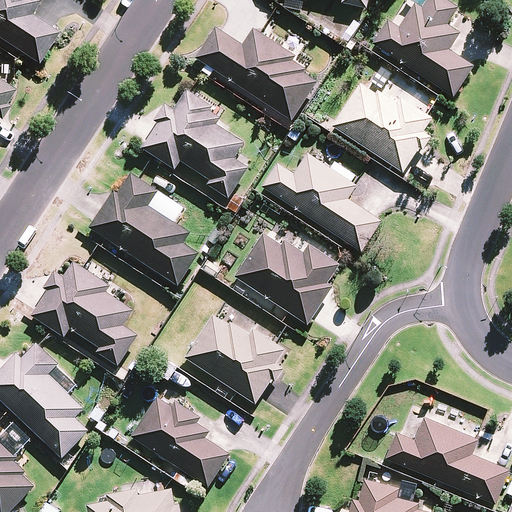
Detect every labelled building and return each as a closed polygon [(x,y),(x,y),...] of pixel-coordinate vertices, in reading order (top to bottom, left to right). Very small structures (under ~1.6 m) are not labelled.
[(0,0),(0,41),(37,66),(58,34),(30,16),(39,1),(37,0),(0,0)] [(340,6),(365,11),(367,0),(290,0),(305,3),(305,0),(340,0),(342,0),(340,6)] [(372,47),(452,100),(473,68),(449,52),(460,36),(446,27),(457,11),(441,0),(428,0),(421,10),(414,6),(398,30),(387,24),(372,47)] [(196,61),(291,124),(316,85),(302,76),(305,72),(291,63),(294,58),(253,31),(241,48),(216,31),(196,61)] [(0,121),(9,108),(5,105),(14,92),(0,82),(0,121)] [(332,129),(402,174),(417,151),(422,154),(431,140),(422,135),(431,121),(399,100),(395,106),(377,94),(375,97),(359,87),(332,129)] [(206,187),(227,202),(248,171),(233,161),(243,146),(215,128),(220,121),(208,114),(211,109),(186,93),(173,112),(164,107),(153,124),(157,127),(140,151),(173,173),(180,163),(209,182),(206,187)] [(261,190),(361,255),(381,225),(347,202),(356,189),(306,156),(293,176),(277,166),(261,190)] [(89,230),(177,288),(198,257),(182,246),(189,236),(148,209),(158,194),(131,176),(117,196),(113,194),(89,230)] [(287,314),(306,327),(331,289),(325,285),(338,267),(308,247),(303,255),(284,243),(280,249),(262,237),(234,280),(287,314)] [(95,354),(117,368),(137,337),(123,327),(133,312),(105,295),(110,288),(72,263),(61,279),(53,274),(42,291),(47,294),(31,319),(63,339),(69,330),(98,349),(95,354)] [(235,394),(255,406),(270,383),(273,385),(283,369),(275,364),(283,351),(275,346),(252,331),(248,337),(230,325),(227,329),(211,318),(184,360),(235,394)] [(16,356),(0,372),(0,402),(61,461),(88,432),(75,420),(84,410),(48,377),(58,367),(35,345),(21,360),(16,356)] [(130,439),(208,490),(230,458),(203,440),(208,434),(196,426),(200,419),(175,403),(171,410),(156,400),(130,439)] [(396,435),(385,461),(494,506),(509,472),(471,456),(477,442),(423,419),(414,442),(399,436),(396,435)] [(0,511),(10,511),(34,488),(22,477),(25,474),(13,463),(17,460),(0,443),(0,511)] [(348,511),(419,511),(417,511),(418,505),(396,500),(399,490),(364,482),(358,502),(352,501),(348,511)] [(107,503),(85,507),(86,511),(179,511),(178,505),(174,506),(171,491),(138,497),(136,491),(106,497),(107,503)]
